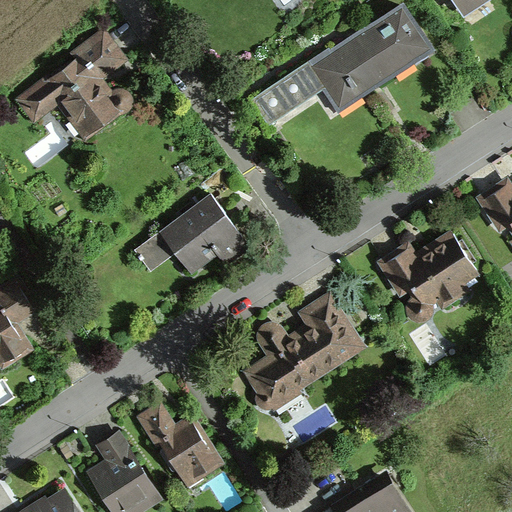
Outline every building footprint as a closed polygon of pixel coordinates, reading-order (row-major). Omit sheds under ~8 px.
[(490,0),(451,0),(463,18),(490,0)] [(430,54),(399,6),(247,103),(264,130),(323,92),(336,114),(430,54)] [(129,62),(103,29),(15,98),(40,129),(54,118),(76,145),(128,105),(107,79),(129,62)] [(511,180),(507,173),(475,195),(499,230),(506,227),(511,235),(511,180)] [(208,193),(134,251),(152,273),(175,255),(198,285),(249,246),(208,193)] [(408,240),(376,262),(419,322),(483,277),(450,231),(417,254),(408,240)] [(35,311),(14,277),(0,285),(0,370),(28,352),(11,325),(35,311)] [(267,355),(242,372),(273,416),(370,348),(330,289),(298,311),(307,325),(289,338),(274,317),(251,333),(267,355)] [(160,400),(134,417),(181,490),(221,464),(190,416),(176,425),(160,400)] [(136,511),(158,499),(116,432),(94,447),(103,461),(85,472),(109,511),(136,511)] [(421,511),(396,474),(337,511),(421,511)] [(74,511),(58,486),(16,511),(74,511)]
